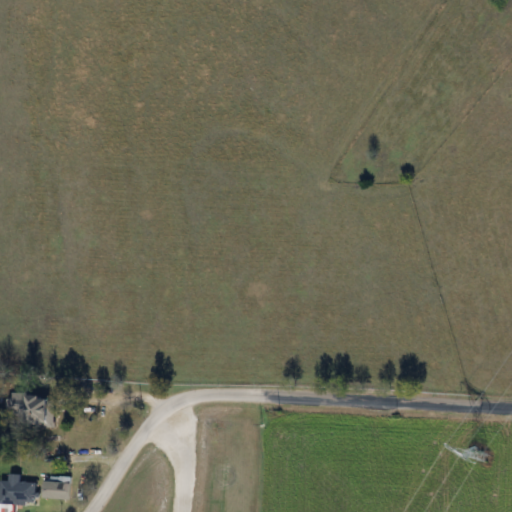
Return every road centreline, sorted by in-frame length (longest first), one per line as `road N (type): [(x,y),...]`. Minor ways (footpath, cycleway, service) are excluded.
road 1 (residential): [(157,414),(215,393),(511,406)]
road 2 (residential): [(88,511),(157,414)]
